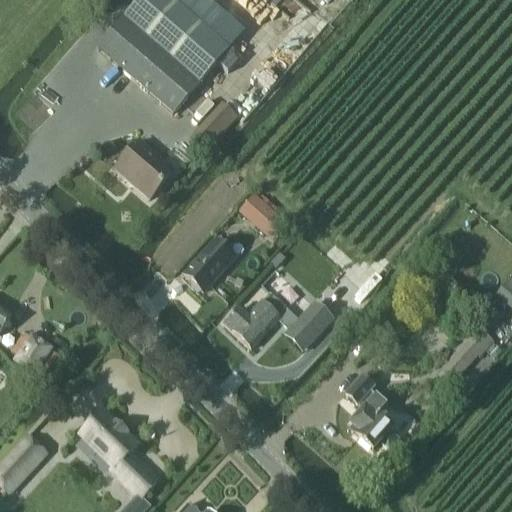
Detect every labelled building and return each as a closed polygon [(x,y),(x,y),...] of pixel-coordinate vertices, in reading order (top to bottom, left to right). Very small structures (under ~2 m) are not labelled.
[(172,118),(199,88),(228,53),(166,0),(142,0),(97,52),(172,118)] [(240,0),(258,11),(265,0),(240,0)] [(292,16),(298,3),(292,0),(276,0),(274,7),(292,16)] [(221,107),(191,140),(205,153),(236,120),(221,107)] [(149,203),(174,175),(139,144),(114,173),(149,203)] [(250,201),(241,212),(265,233),(275,222),(250,201)] [(202,296),(234,261),(215,244),(206,255),(205,254),(184,279),(202,296)] [(511,280),(495,301),(511,315),(511,280)] [(250,353),(287,314),(269,297),(245,323),(236,315),(224,328),(250,353)] [(314,308),(290,334),(306,349),(330,323),(314,308)] [(0,336),(8,324),(0,318),(0,336)] [(478,331),(434,380),(448,392),(478,360),(479,361),(493,345),(478,331)] [(23,334),(10,353),(43,375),(55,356),(23,334)] [(361,380),(345,398),(357,409),(358,408),(363,412),(349,428),(353,431),(351,434),(372,453),(379,445),(388,453),(397,443),(388,435),(390,432),(377,419),(386,409),(369,394),(373,391),(361,380)] [(102,415),(80,439),(113,471),(111,474),(140,501),(156,485),(128,458),(136,449),(125,438),(126,436),(115,426),(114,427),(102,415)] [(0,469),(0,491),(8,499),(46,458),(27,440),(0,469)]
